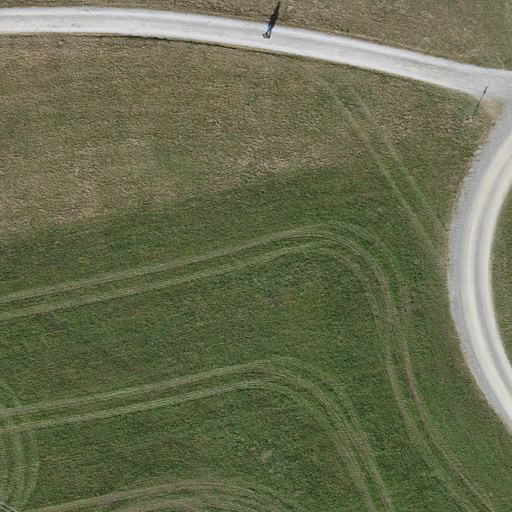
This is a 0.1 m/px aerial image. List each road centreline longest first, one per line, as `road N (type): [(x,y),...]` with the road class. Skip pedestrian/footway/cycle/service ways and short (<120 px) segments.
road 1 (track): [(511,91),(324,47),(144,22),(0,23)]
road 2 (track): [(511,144),(471,212),(464,283),(483,355),(511,402)]
